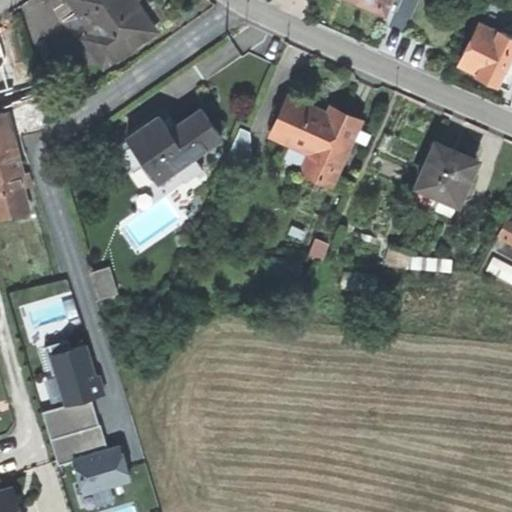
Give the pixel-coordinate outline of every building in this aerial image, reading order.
[(71,0),(92,32),(85,37),(104,65),(155,30),(136,2),(137,0),(71,0)] [(390,0),(357,0),(369,5),(385,13),(389,4),(390,0)] [(483,14),(478,24),(494,31),(495,29),(502,32),(507,20),(501,17),(499,22),(483,14)] [(488,80),(497,85),(508,63),(511,56),(511,36),(502,32),(495,29),(494,31),(478,24),(459,63),(477,72),(476,74),(488,80)] [(511,84),(511,64),(508,63),(497,85),(509,91),(511,84)] [(0,102),(3,112),(9,134),(44,124),(33,85),(0,93),(0,102)] [(289,96),(271,134),(310,152),(301,171),(332,185),(362,119),(345,113),(342,120),(327,112),(289,96)] [(331,105),(327,112),(342,120),(345,113),(337,109),(331,105)] [(170,132),(160,117),(127,139),(156,180),(193,154),(220,136),(202,110),(186,121),(170,132)] [(9,134),(3,112),(0,112),(0,218),(30,210),(16,161),(9,134)] [(198,160),(193,154),(156,180),(127,139),(119,145),(121,151),(124,157),(129,164),(137,170),(141,167),(155,187),(178,172),(179,174),(185,172),(192,168),(198,160)] [(436,143),(418,185),(435,193),(457,203),(476,161),(458,153),(436,143)] [(435,193),(418,185),(412,197),(430,205),(435,193)] [(452,215),(457,203),(435,193),(430,205),(452,215)] [(511,224),(505,221),(492,246),(511,257),(511,224)] [(316,241),(311,255),(321,259),(327,245),(316,241)] [(291,259),(272,257),(271,272),(290,274),(291,259)] [(110,267),(90,273),(98,299),(117,293),(110,267)] [(67,404),(91,397),(100,394),(95,376),(85,344),(72,348),(69,339),(44,346),(52,374),(57,372),(67,404)] [(100,374),(95,376),(100,394),(106,392),(103,382),(100,374)] [(107,450),(91,397),(67,404),(42,412),(58,464),(74,459),(107,450)] [(124,445),(120,446),(124,462),(129,460),(127,453),(124,445)] [(107,450),(74,459),(84,492),(129,478),(124,462),(120,446),(107,450)] [(0,462),(0,511),(23,511),(22,506),(17,485),(8,488),(0,462)]
